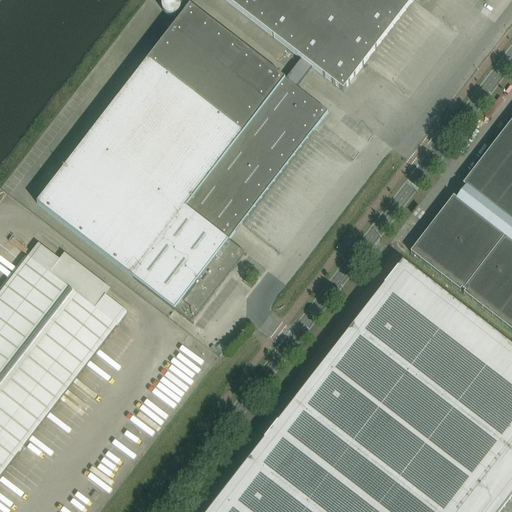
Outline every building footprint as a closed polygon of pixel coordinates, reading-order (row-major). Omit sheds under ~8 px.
[(162,5),(162,7),(162,9),(163,10),(164,12),(165,13),(166,14),(167,15),(169,16),(171,16),(172,16),(174,16),(176,15),(177,14),(179,13),(180,12),(180,10),(181,9),(181,7),(181,5),(180,3),(180,2),(179,0),(177,0),(165,0),(164,2),(163,3),(162,5)] [(223,0),(301,60),(311,68),(343,93),(414,0),(223,0)] [(244,256),(245,256),(246,255),(228,241),(327,113),(295,88),(311,68),(301,60),(285,80),(190,6),(37,204),(183,317),(187,312),(195,319),(244,256)] [(453,197),(410,253),(460,291),(462,289),(465,292),(463,294),(511,331),(511,121),(462,185),(466,188),(456,200),(453,197)] [(0,476),(127,312),(38,244),(0,292),(0,476)] [(511,347),(402,263),(271,432),(373,511),(500,511),(511,497),(511,347)] [(195,319),(187,312),(183,317),(193,325),(193,324),(192,323),(195,319)] [(214,348),(208,353),(217,363),(223,358),(214,348)] [(373,511),(271,432),(209,511),(373,511)] [(95,501),(99,495),(95,492),(91,498),(95,501)]
